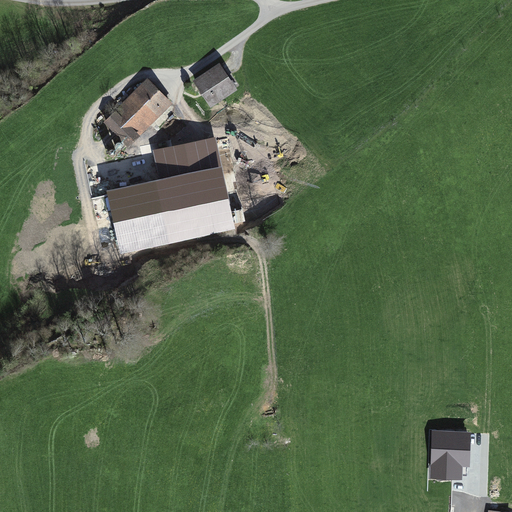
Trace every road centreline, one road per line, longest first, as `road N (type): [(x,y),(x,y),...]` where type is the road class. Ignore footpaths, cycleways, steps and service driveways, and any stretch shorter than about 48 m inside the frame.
road 1 (track): [(188,511),(215,459),(271,396),(261,255),(254,242),(236,238),(151,235)]
road 2 (track): [(277,10),(203,67),(129,85),(86,127),(101,180),(101,217),(120,234),(151,235)]
road 3 (track): [(470,295),(486,330),(489,378),(480,507)]
